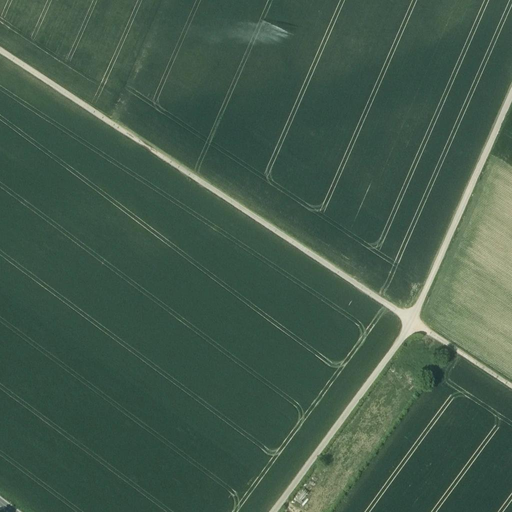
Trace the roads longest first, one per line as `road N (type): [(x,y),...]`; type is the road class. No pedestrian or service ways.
road 1 (track): [(0,50),(511,388)]
road 2 (track): [(272,511),(412,322),(511,91)]
